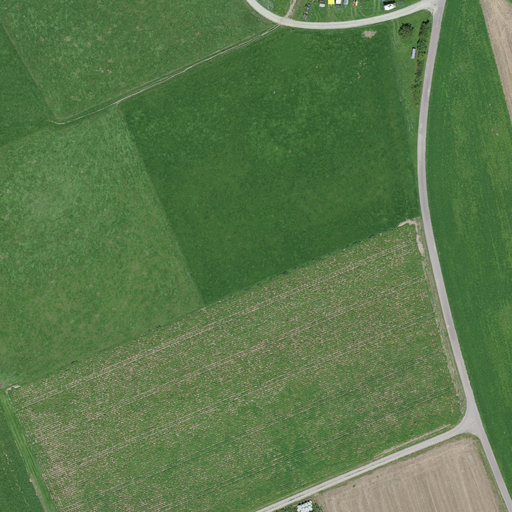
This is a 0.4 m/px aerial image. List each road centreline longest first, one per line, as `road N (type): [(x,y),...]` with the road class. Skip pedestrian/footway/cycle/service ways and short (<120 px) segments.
road 1 (track): [(441,0),(423,196),(476,425),(511,505)]
road 2 (track): [(271,511),(476,425)]
road 3 (track): [(252,0),(280,22),(318,28),(367,25),(441,2)]
